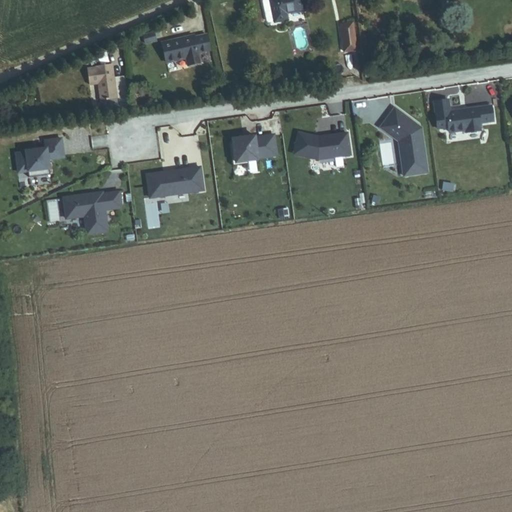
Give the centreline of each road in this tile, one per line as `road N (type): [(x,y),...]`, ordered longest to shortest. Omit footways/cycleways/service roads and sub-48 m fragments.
road 1 (residential): [(511,69),(154,120),(129,143)]
road 2 (unclassified): [(174,0),(0,76)]
